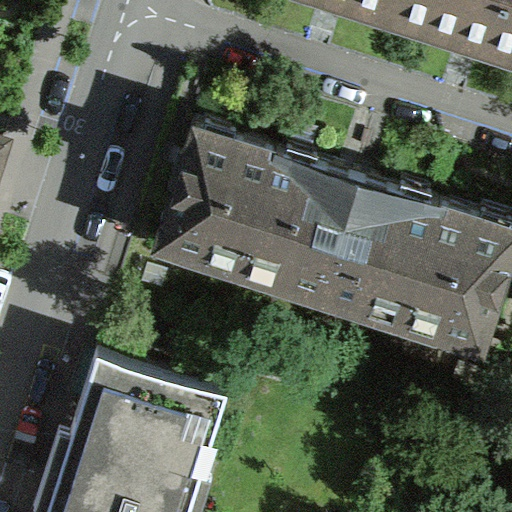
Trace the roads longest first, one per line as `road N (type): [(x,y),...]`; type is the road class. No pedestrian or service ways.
road 1 (residential): [(126,6),(0,405)]
road 2 (residential): [(126,6),(511,127)]
